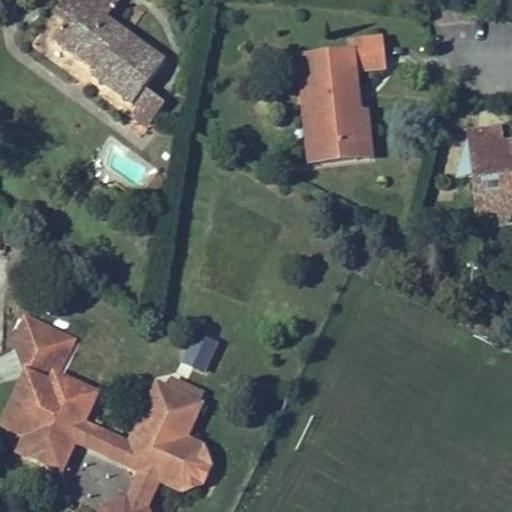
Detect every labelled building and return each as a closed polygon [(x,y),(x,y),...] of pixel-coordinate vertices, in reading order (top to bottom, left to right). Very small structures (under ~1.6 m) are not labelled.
[(162,67),(104,24),(121,0),(64,0),(51,18),(64,27),(51,45),(93,76),(90,80),(131,109),(142,94),(162,67)] [(353,48),(302,51),(310,157),(371,152),(368,107),(360,107),(357,63),(388,61),(386,34),(352,36),(353,48)] [(142,94),(131,109),(135,112),(129,122),(143,132),(161,108),(142,94)] [(511,146),(478,150),(485,214),(506,212),(511,211),(511,146)] [(81,424),(95,391),(77,383),(74,390),(58,384),(61,376),(53,373),(69,337),(18,315),(8,341),(25,369),(8,409),(33,419),(26,435),(25,437),(34,460),(62,472),(75,441),(81,424)] [(74,390),(77,383),(61,376),(58,384),(74,390)] [(162,481),(179,490),(202,484),(212,463),(203,460),(208,449),(183,438),(199,404),(167,389),(155,392),(130,446),(128,449),(162,465),(156,478),(162,481)] [(33,419),(8,409),(1,425),(26,435),(33,419)] [(94,429),(81,424),(75,441),(87,446),(94,429)] [(146,511),(162,481),(156,478),(162,465),(128,449),(130,446),(105,434),(94,429),(87,446),(97,450),(140,470),(126,500),(101,506),(98,511),(146,511)] [(34,460),(25,437),(18,454),(34,460)]
